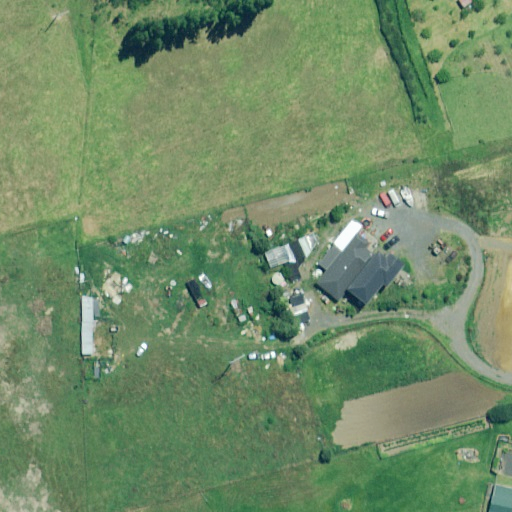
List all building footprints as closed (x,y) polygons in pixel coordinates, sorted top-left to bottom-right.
[(360,226),(351,220),(318,264),(326,270),(316,284),(321,288),(316,295),(332,307),(359,272),(361,274),(374,257),(363,248),(367,242),(355,233),(360,226)] [(268,281),(262,261),(251,265),(257,285),(268,281)] [(275,307),(266,282),(250,288),(259,313),(275,307)] [(93,298),(81,298),(81,354),(93,354),(93,298)] [(309,319),(302,301),(282,308),(289,326),(309,319)] [(510,511),(511,507),(511,490),(495,486),(488,511),(510,511)]
